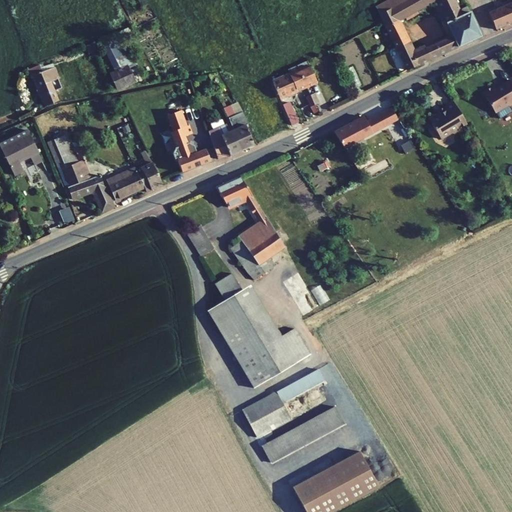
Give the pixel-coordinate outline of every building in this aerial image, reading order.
[(387,0),(375,7),(407,70),(431,59),(426,49),(425,46),(413,52),(398,20),(405,16),(416,10),(434,0),(436,0),(453,36),(435,45),(439,55),(482,36),(470,13),(469,13),(466,7),(460,10),(455,0),(387,0)] [(511,2),(489,12),(496,30),(511,22),(511,2)] [(405,16),(407,19),(418,13),(416,10),(405,16)] [(109,73),(117,91),(135,83),(128,68),(131,66),(131,65),(121,46),(126,44),(133,40),(130,33),(118,39),(115,33),(100,40),(115,71),(109,73)] [(86,45),(88,54),(97,51),(94,43),(86,45)] [(131,65),(136,63),(126,44),(121,46),(131,65)] [(435,45),(426,49),(431,59),(439,55),(435,45)] [(297,66),(306,86),(316,81),(307,61),(297,66)] [(53,68),(52,64),(44,67),(42,64),(39,65),(42,72),(53,68)] [(33,76),(46,106),(57,102),(53,92),(57,90),(53,81),(58,79),(53,68),(42,72),(39,65),(27,70),(30,77),(33,76)] [(287,70),(289,75),(296,91),(306,86),(297,66),(287,70)] [(289,75),(273,83),(279,98),(288,94),(296,91),(289,75)] [(483,92),(495,113),(508,105),(509,106),(511,104),(511,83),(510,80),(495,89),(494,86),(483,92)] [(310,95),(314,105),(319,103),(314,93),(310,95)] [(314,114),(318,113),(314,105),(310,95),(305,97),(314,114)] [(283,105),(291,124),(298,121),(289,102),(283,105)] [(458,129),(466,124),(453,102),(443,108),(445,111),(439,115),(438,112),(428,118),(440,140),(451,133),(454,134),(458,132),(458,129)] [(242,112),(237,103),(229,106),(233,116),(242,112)] [(226,107),(223,109),(230,123),(242,150),(254,145),(245,125),(247,124),(242,112),(233,116),(229,106),(226,107)] [(400,146),(411,139),(398,121),(391,108),(366,121),(364,117),(334,132),(343,148),(387,124),(400,146)] [(177,160),(181,172),(210,161),(205,149),(196,152),(193,145),(187,142),(184,136),(192,134),(189,125),(187,126),(181,110),(167,116),(173,131),(170,132),(175,147),(172,154),(175,161),(177,160)] [(208,132),(218,159),(230,155),(230,156),(242,150),(230,123),(208,132)] [(121,127),(124,132),(130,129),(127,124),(121,127)] [(27,130),(0,143),(0,145),(1,148),(29,134),(27,130)] [(0,149),(15,176),(24,171),(19,163),(39,153),(29,134),(1,148),(0,149)] [(60,137),(47,143),(58,170),(79,161),(74,151),(67,134),(60,137)] [(144,188),(146,192),(163,185),(145,151),(140,153),(146,165),(136,170),(144,188)] [(30,158),(34,166),(42,162),(38,154),(30,158)] [(58,170),(65,187),(90,177),(83,159),(81,160),(79,161),(58,170)] [(319,172),(330,167),(327,161),(317,166),(319,172)] [(108,185),(115,200),(144,188),(136,170),(134,167),(106,180),(108,185)] [(68,188),(71,200),(91,193),(95,194),(102,212),(114,206),(112,202),(105,187),(100,176),(68,188)] [(240,177),(216,188),(227,207),(244,199),(259,223),(238,237),(240,240),(232,247),(254,279),(263,273),(258,265),(269,258),(285,247),(240,177)] [(115,200),(108,185),(105,187),(112,202),(115,200)] [(60,211),(65,223),(73,220),(68,208),(60,211)] [(186,234),(200,256),(212,248),(199,226),(186,234)] [(263,273),(274,266),(269,258),(258,265),(263,273)] [(281,282),(302,317),(320,306),(299,271),(281,282)] [(215,284),(224,300),(255,351),(281,336),(250,285),(242,290),(232,274),(215,284)] [(238,362),(255,351),(224,300),(207,310),(238,362)] [(254,388),(310,354),(294,328),(281,336),(255,351),(238,362),(254,388)] [(283,404),(325,381),(318,369),(241,410),(256,437),(291,419),(283,404)] [(271,463),(344,424),(335,407),(261,446),(271,463)] [(292,487),(305,511),(332,511),(378,487),(359,451),(292,487)]
